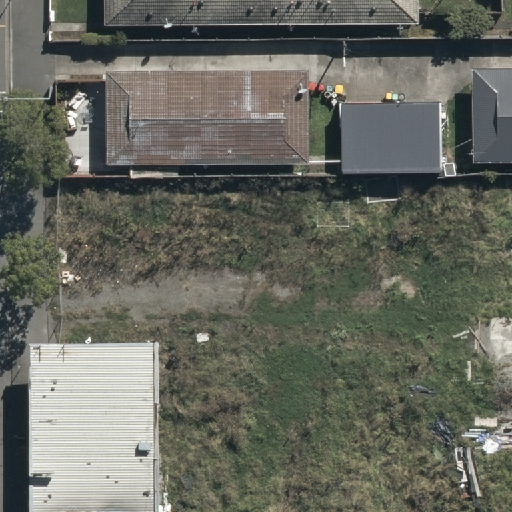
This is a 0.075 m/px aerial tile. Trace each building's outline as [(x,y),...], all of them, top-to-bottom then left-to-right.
[(416,0),(102,0),(103,14),(417,13),(416,0)] [(511,59),(468,60),(469,153),(511,152),(511,59)] [(306,62),(106,64),(107,156),(128,156),(128,173),(178,172),(178,152),(307,151),(306,62)] [(441,94),(341,95),(342,165),(442,163),(441,94)] [(511,309),(484,310),(483,445),(511,444),(511,309)] [(55,511),(158,511),(159,342),(55,342),(55,511)]
